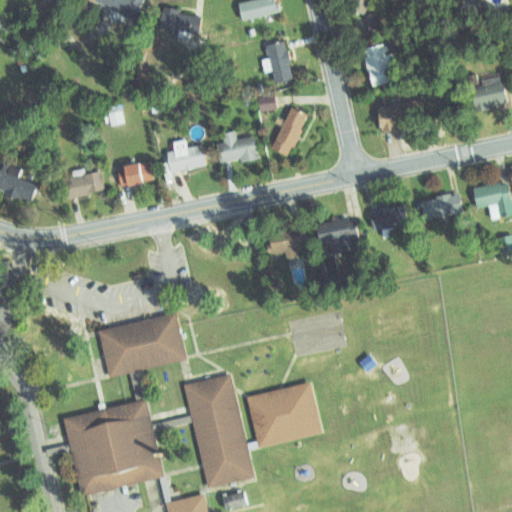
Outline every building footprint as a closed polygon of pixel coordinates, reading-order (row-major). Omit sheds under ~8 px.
[(143,1),(141,0),(96,0),(132,21),(143,1)] [(241,0),(246,19),(282,11),(279,0),(241,0)] [(368,16),(376,0),(351,0),(348,6),(368,16)] [(163,28),(198,34),(202,12),(167,6),(163,28)] [(268,49),(275,85),(298,80),(291,45),(268,49)] [(364,51),(371,87),(394,82),(387,47),(364,51)] [(504,81),(469,89),(474,111),(510,103),(504,81)] [(259,96),(261,110),(278,108),(276,94),(259,96)] [(416,94),(381,102),(386,124),(421,116),(416,94)] [(293,110),(277,149),(297,157),(313,118),(293,110)] [(257,133),(216,143),(221,164),(262,155),(257,133)] [(174,175),(209,167),(204,145),(169,153),(174,175)] [(125,191),(160,183),(155,161),(120,169),(125,191)] [(39,182),(0,169),(0,193),(32,203),(39,182)] [(109,170),(68,179),(73,201),(114,192),(109,170)] [(476,190),(480,207),(498,203),(501,220),(511,217),(511,194),(510,183),(476,190)] [(431,220),(467,212),(461,190),(426,198),(431,220)] [(378,235),(414,227),(408,205),(373,213),(378,235)] [(328,247),(363,239),(358,217),(323,225),(328,247)] [(273,258),(309,250),(303,228),(268,236),(273,258)] [(503,252),(511,250),(511,234),(501,236),(503,252)] [(176,310),(100,329),(112,376),(188,357),(176,310)] [(187,378),(211,487),(258,476),(234,367),(187,378)] [(248,392),(260,443),(325,428),(313,376),(248,392)] [(68,411),(86,490),(167,471),(149,392),(68,411)] [(210,511),(205,490),(169,498),(172,511),(210,511)] [(243,491),(223,495),(226,510),(246,506),(243,491)]
